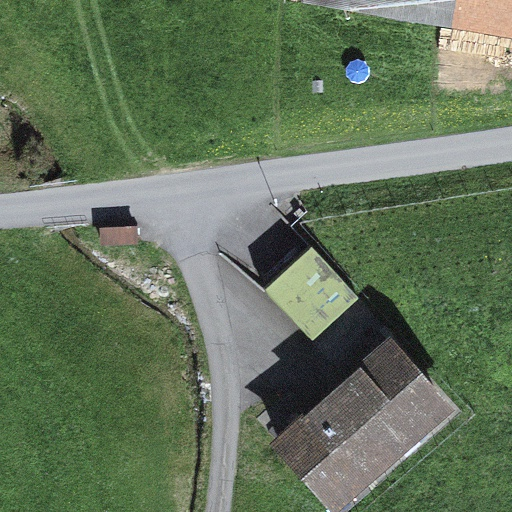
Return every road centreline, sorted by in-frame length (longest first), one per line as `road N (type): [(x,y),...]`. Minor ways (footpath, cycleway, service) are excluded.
road 1 (unclassified): [(511,152),(176,203),(0,216)]
road 2 (track): [(218,511),(227,442),(221,332),(176,203)]
